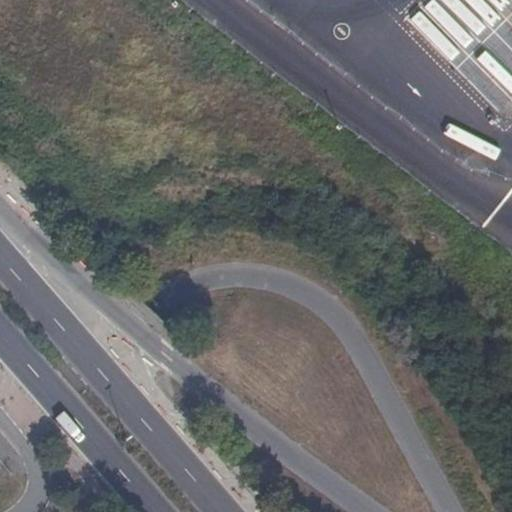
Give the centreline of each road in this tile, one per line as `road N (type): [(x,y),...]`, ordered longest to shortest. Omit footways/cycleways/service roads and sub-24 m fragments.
road 1 (primary): [(219,511),(0,258)]
road 2 (primary): [(0,337),(151,511)]
